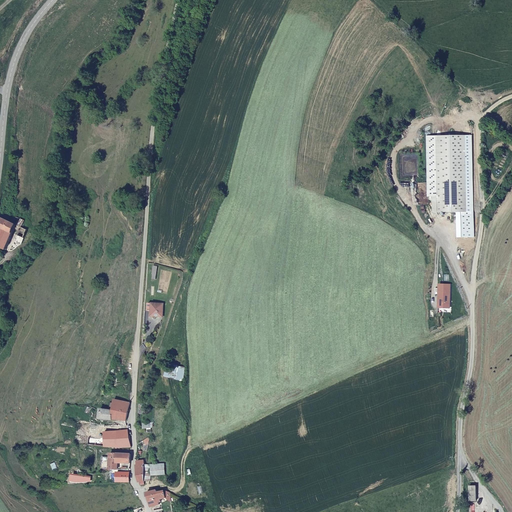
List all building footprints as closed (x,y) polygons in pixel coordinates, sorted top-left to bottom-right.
[(432,196),(433,213),(466,212),(464,136),(436,136),(437,196),(432,196)] [(27,230),(16,225),(18,218),(13,216),(10,223),(0,218),(0,228),(2,229),(0,235),(0,248),(5,250),(12,233),(16,235),(9,250),(14,248),(22,243),(27,230)] [(450,307),(450,285),(438,285),(438,307),(450,307)] [(162,316),(163,303),(151,303),(151,316),(162,316)] [(126,420),(129,402),(113,400),(112,410),(100,409),(99,419),(105,420),(126,420)] [(130,444),(125,424),(103,425),(103,448),(126,448),(128,448),(130,447),(130,444)] [(117,462),(130,462),(130,453),(109,453),(109,457),(109,468),(117,468),(117,462)] [(109,468),(109,457),(101,456),(101,467),(109,468)] [(146,482),(144,469),(145,462),(136,462),(137,472),(139,482),(146,482)] [(164,474),(163,464),(145,466),(144,469),(146,482),(151,481),(151,475),(164,474)] [(128,482),(128,472),(116,472),(116,482),(128,482)] [(160,502),(158,498),(164,496),(162,491),(157,492),(155,490),(145,494),(150,508),(157,505),(156,503),(160,502)]
